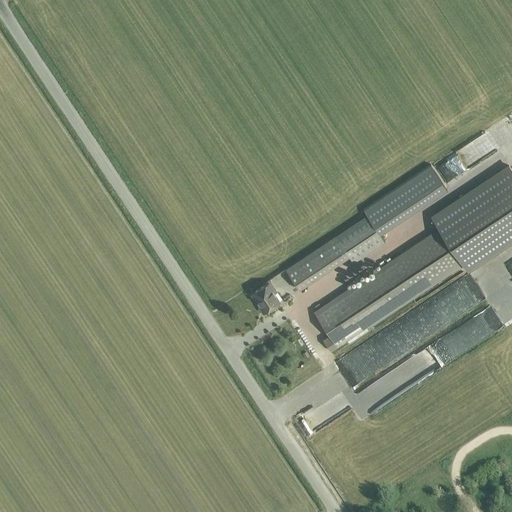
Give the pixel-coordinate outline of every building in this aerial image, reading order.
[(367,214),(285,269),(299,289),(348,256),(353,263),(385,241),(379,232),(447,186),(431,163),(363,209),(367,214)] [(316,310),(314,311),(329,335),(323,339),(330,351),(346,341),(348,344),(370,330),(367,326),(462,263),(467,270),(511,240),(511,170),(509,166),(432,217),(439,228),(386,263),(321,306),(319,303),(314,307),(316,310)] [(496,253),(475,266),(480,273),(500,260),(496,253)] [(459,277),(444,285),(457,310),(471,303),(459,277)] [(252,294),(260,306),(261,305),(265,311),(280,301),(268,283),(252,294)] [(304,327),(299,330),(315,350),(320,347),(304,327)] [(338,398),(306,419),(313,430),(345,409),(338,398)]
